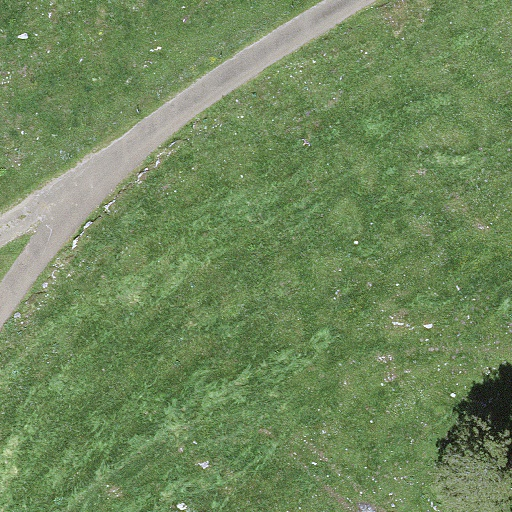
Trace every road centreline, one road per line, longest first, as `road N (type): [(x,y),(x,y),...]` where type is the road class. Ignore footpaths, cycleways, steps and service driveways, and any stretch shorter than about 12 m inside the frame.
road 1 (track): [(365,0),(267,50),(97,188),(0,242)]
road 2 (track): [(97,188),(0,339)]
